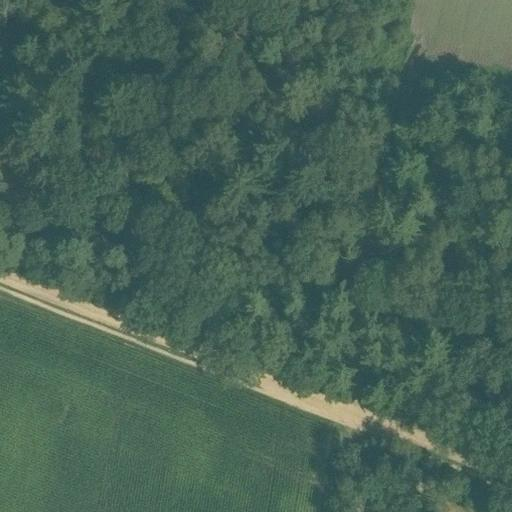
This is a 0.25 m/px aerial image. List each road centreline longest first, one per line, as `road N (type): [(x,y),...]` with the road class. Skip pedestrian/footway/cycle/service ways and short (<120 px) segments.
road 1 (track): [(0,275),(511,477)]
road 2 (track): [(405,100),(327,511)]
